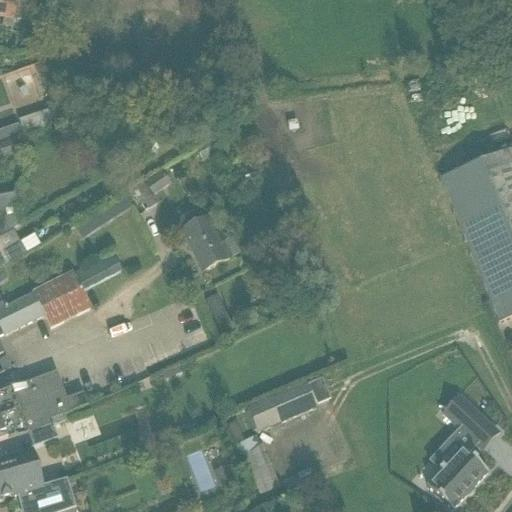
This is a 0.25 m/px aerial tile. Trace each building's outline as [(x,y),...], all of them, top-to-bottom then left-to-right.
[(0,0),(0,18),(14,21),(18,0),(0,0)] [(16,137),(44,130),(40,117),(0,128),(0,162),(21,157),(16,137)] [(511,182),(482,195),(471,167),(441,179),(499,326),(511,320),(511,182)] [(162,174),(145,186),(153,199),(171,187),(162,174)] [(145,186),(143,183),(131,190),(146,214),(157,207),(153,199),(145,186)] [(83,243),(134,209),(125,195),(74,229),(83,243)] [(202,274),(220,266),(230,261),(222,245),(219,247),(206,221),(196,226),(191,215),(188,217),(170,225),(175,237),(183,234),(192,253),(193,252),(196,258),(195,259),(202,273),(201,273),(202,274)] [(0,239),(18,229),(13,220),(0,227),(0,239)] [(0,270),(8,266),(2,255),(19,245),(13,234),(0,240),(0,270)] [(50,331),(89,311),(81,294),(121,273),(112,255),(72,277),(0,312),(0,331),(4,339),(44,319),(50,331)] [(71,414),(72,414),(87,408),(83,395),(66,402),(56,375),(0,395),(0,446),(27,437),(51,428),(49,423),(63,418),(71,415),(71,414)] [(257,434),(315,409),(306,387),(247,412),(257,434)] [(460,455),(428,490),(451,511),(453,511),(488,475),(469,457),(478,447),(467,437),(482,420),(459,399),(443,416),(459,431),(448,443),(460,455)] [(286,478),(340,454),(320,409),(267,433),(286,478)] [(65,423),(63,418),(49,423),(51,428),(65,423)] [(279,489),(257,437),(241,444),(234,427),(230,428),(260,497),(279,489)] [(41,490),(32,457),(24,459),(21,448),(30,445),(27,437),(0,446),(0,502),(18,498),(21,511),(74,511),(75,511),(66,483),(41,490)] [(390,496),(391,511),(417,511),(416,494),(390,496)]
